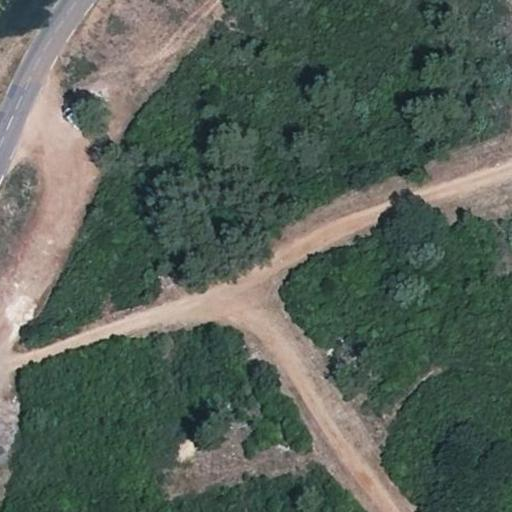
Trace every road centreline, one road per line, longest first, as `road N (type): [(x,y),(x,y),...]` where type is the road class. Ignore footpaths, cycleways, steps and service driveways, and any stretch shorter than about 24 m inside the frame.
road 1 (track): [(387,511),(246,289),(142,316),(0,369)]
road 2 (track): [(246,289),(318,232),(511,170)]
road 3 (track): [(0,310),(78,186),(59,134),(17,105)]
road 4 (tertiary): [(74,0),(0,143)]
